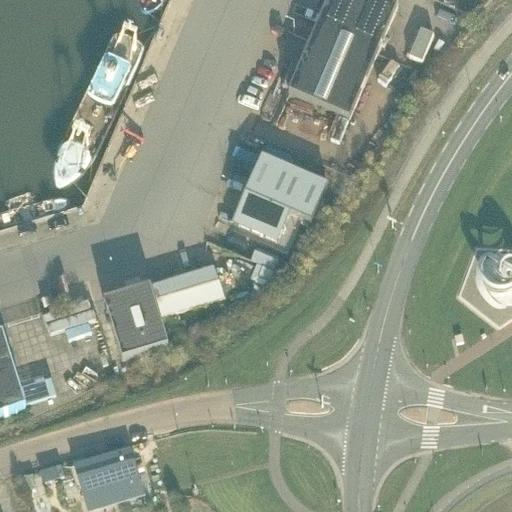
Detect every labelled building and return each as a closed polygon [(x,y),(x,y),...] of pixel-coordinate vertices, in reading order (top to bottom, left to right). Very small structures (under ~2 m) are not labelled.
[(350,123),(398,8),(377,0),(330,0),(290,98),(350,123)] [(435,36),(422,31),(411,58),(424,64),(435,36)] [(312,228),(329,190),(263,162),(247,200),(252,203),(240,232),(278,249),(291,219),(312,228)] [(250,264),(274,273),(279,260),(256,250),(250,264)] [(224,304),(215,271),(152,292),(162,323),(224,304)] [(113,304),(133,366),(173,353),(162,323),(152,292),(113,304)] [(176,345),(186,341),(179,322),(170,325),(176,345)] [(51,385),(20,394),(3,338),(0,339),(0,421),(26,412),(25,409),(56,399),(51,385)] [(120,502),(143,495),(140,485),(139,486),(133,467),(134,466),(132,457),(85,471),(83,465),(74,468),(87,511),(96,511),(97,511),(96,508),(120,501),(120,502)]
